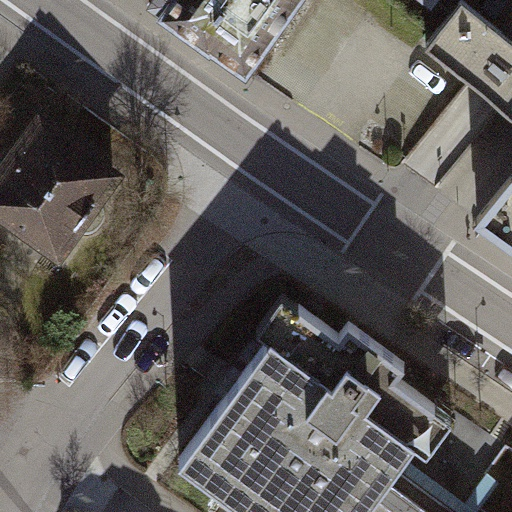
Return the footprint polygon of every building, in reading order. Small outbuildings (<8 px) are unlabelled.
[(156,0),(156,1),(246,65),(293,0),(156,0)] [(511,172),(477,217),(511,242),(511,38),(464,0),(458,0),(425,42),(486,91),(511,112),(511,172)] [(28,118),(0,157),(0,233),(51,270),(116,180),(28,118)] [(264,328),(172,452),(253,511),(351,511),(406,439),(420,449),(448,411),(390,368),(399,357),(342,314),(333,326),(276,284),(251,318),(264,328)] [(319,305),(310,299),(307,304),(316,310),(319,305)] [(324,309),(319,305),(316,310),(321,313),(324,309)] [(511,511),(511,450),(509,449),(488,477),(500,485),(480,511),(476,511),(399,455),(357,511),(511,511)]
